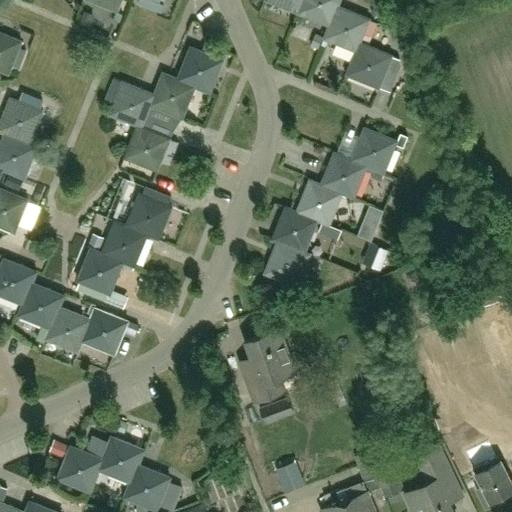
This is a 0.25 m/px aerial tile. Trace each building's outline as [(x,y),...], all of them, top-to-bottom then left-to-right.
[(86,0),(116,12),(117,12),(122,0),(86,0)] [(150,0),(138,0),(137,3),(160,13),(164,4),(158,1),(158,3),(150,0)] [(265,0),(297,13),(302,0),(265,0)] [(339,0),(302,0),(297,13),(328,26),(323,39),(339,0)] [(339,0),(323,39),(355,52),(345,75),(346,75),(355,52),(359,42),(369,19),(338,6),(340,0),(339,0)] [(373,15),(383,10),(378,0),(374,3),(372,9),(373,15)] [(84,10),(79,23),(89,27),(94,15),(84,10)] [(116,12),(113,20),(119,22),(122,14),(117,12),(116,12)] [(399,60),(391,57),(392,56),(360,43),(369,19),(359,42),(355,52),(346,75),(379,88),(379,87),(390,91),(401,65),(399,60)] [(0,71),(8,74),(13,63),(20,66),(27,49),(20,46),(22,42),(0,32),(0,71)] [(315,34),(310,45),(317,49),(322,37),(315,34)] [(162,73),(210,93),(223,60),(190,47),(177,79),(162,73)] [(162,73),(153,94),(154,95),(149,106),(150,106),(182,119),(195,87),(209,93),(210,93),(162,73)] [(110,90),(117,93),(108,114),(137,126),(137,125),(141,127),(150,106),(149,106),(154,95),(153,94),(122,82),(121,82),(115,79),(110,90)] [(10,98),(0,122),(0,131),(4,133),(30,143),(37,146),(38,146),(30,143),(43,111),(10,98)] [(137,126),(124,158),(156,171),(165,151),(172,154),(177,142),(169,139),(170,138),(141,127),(137,125),(137,126)] [(334,152),(333,153),(351,160),(366,166),(384,173),(395,145),(397,141),(396,140),(364,127),(351,159),(334,152)] [(0,132),(4,134),(0,143),(0,168),(3,170),(9,173),(23,178),(24,179),(37,146),(30,143),(4,133),(0,131),(0,132)] [(397,141),(395,145),(402,149),(407,139),(398,135),(396,140),(397,141)] [(351,160),(333,153),(321,184),(309,179),(309,180),(353,198),(366,167),(383,174),(384,173),(366,166),(351,160)] [(9,173),(4,184),(19,190),(23,178),(9,173)] [(353,198),(309,180),(296,211),(285,207),(284,207),(329,225),(341,194),(353,198)] [(144,189),(142,194),(168,205),(170,199),(171,197),(145,187),(144,189)] [(0,226),(14,233),(28,200),(0,188),(0,226)] [(147,235),(158,239),(172,206),(139,193),(126,225),(115,220),(114,221),(126,226),(147,235)] [(24,219),(40,223),(45,202),(29,199),(24,219)] [(364,217),(378,223),(383,210),(369,204),(364,217)] [(329,225),(284,207),(272,239),(310,254),(305,252),(317,221),(321,223),(329,225)] [(126,226),(114,221),(102,252),(98,251),(90,248),(134,266),(147,235),(158,240),(158,239),(147,235),(126,226)] [(321,223),(318,232),(337,239),(341,230),(329,225),(321,223)] [(93,233),(88,246),(90,247),(90,248),(98,251),(103,237),(93,233)] [(310,254),(272,239),(271,240),(277,242),(264,274),(274,278),(285,282),(297,287),(310,254)] [(134,266),(90,248),(77,281),(79,282),(108,293),(110,294),(123,262),(134,267),(134,266)] [(31,282),(36,271),(3,258),(1,262),(0,265),(0,295),(18,302),(13,313),(18,315),(22,304),(31,282)] [(22,304),(18,315),(41,325),(35,340),(43,343),(44,339),(46,340),(50,328),(59,306),(63,295),(32,283),(36,272),(36,271),(31,282),(22,304)] [(285,282),(274,278),(269,288),(281,293),(285,282)] [(108,293),(79,282),(75,291),(104,302),(108,293)] [(478,310),(504,300),(497,286),(480,293),(483,298),(479,299),(476,306),(478,310)] [(50,328),(46,340),(77,352),(81,341),(90,319),(95,308),(94,308),(90,319),(59,306),(64,295),(63,295),(59,306),(50,328)] [(274,297),(270,306),(283,311),(287,302),(274,297)] [(127,321),(95,308),(90,319),(81,341),(77,352),(82,341),(114,354),(123,331),(127,321)] [(502,398),(511,395),(511,364),(495,309),(477,314),(502,398)] [(454,363),(477,359),(470,320),(447,324),(454,363)] [(139,326),(127,321),(123,331),(135,336),(139,326)] [(254,366),(243,370),(254,402),(285,391),(280,378),(295,372),(279,329),(245,341),(254,366)] [(497,402),(491,382),(470,388),(476,408),(497,402)] [(318,392),(326,413),(339,409),(331,387),(318,392)] [(288,399),(260,409),(265,422),(292,412),(288,399)] [(116,430),(124,433),(128,423),(119,420),(116,430)] [(102,458),(98,469),(129,482),(138,464),(144,449),(111,436),(102,458)] [(36,440),(7,450),(13,464),(41,454),(36,440)] [(489,440),(466,452),(473,467),(473,468),(482,486),(477,489),(483,501),(486,507),(500,500),(498,496),(499,496),(511,489),(511,483),(498,455),(497,456),(489,440)] [(98,469),(102,458),(70,446),(57,478),(90,492),(98,469)] [(427,483),(404,493),(412,511),(452,511),(448,502),(439,484),(454,477),(440,447),(415,459),(427,483)] [(372,463),(367,451),(353,456),(362,480),(376,474),(372,463)] [(402,491),(389,456),(372,463),(376,474),(385,497),(402,491)] [(138,464),(129,482),(123,497),(157,510),(159,504),(173,509),(182,486),(168,480),(170,477),(138,464)] [(323,495),(328,507),(321,509),(322,511),(374,511),(367,492),(363,481),(340,490),(339,489),(323,495)] [(25,511),(24,511),(56,511),(29,501),(25,511)] [(0,502),(0,511),(24,511),(25,511),(0,502)] [(205,511),(202,503),(179,511),(205,511)]
